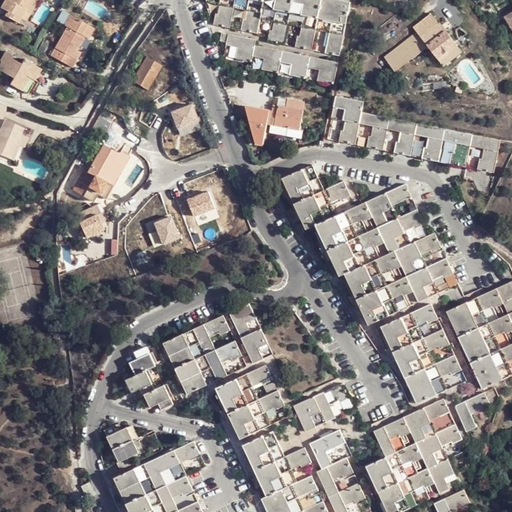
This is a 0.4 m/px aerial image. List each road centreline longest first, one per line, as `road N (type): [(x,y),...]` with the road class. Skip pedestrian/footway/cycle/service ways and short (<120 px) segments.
road 1 (residential): [(179,0),(259,212),(304,285)]
road 2 (residential): [(304,285),(272,297),(217,292),(137,327),(120,347),(98,405)]
road 3 (residential): [(98,405),(201,430),(232,494)]
road 4 (residential): [(304,285),(381,394)]
